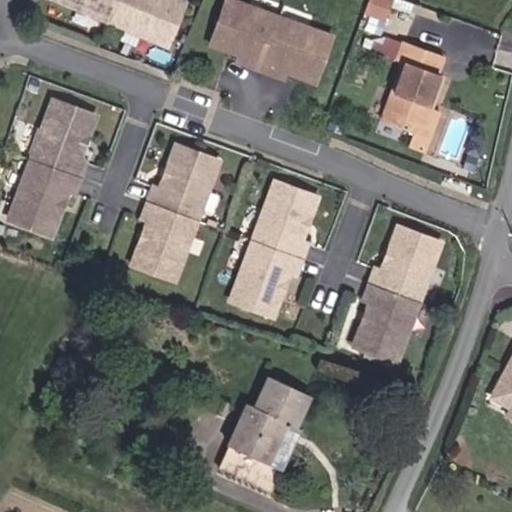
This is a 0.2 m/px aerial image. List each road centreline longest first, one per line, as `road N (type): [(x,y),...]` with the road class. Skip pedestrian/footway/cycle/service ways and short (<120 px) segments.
road 1 (residential): [(488,221),(7,35)]
road 2 (unclassified): [(476,258),(423,426),(381,511)]
road 3 (unknown): [(325,306),(368,175)]
